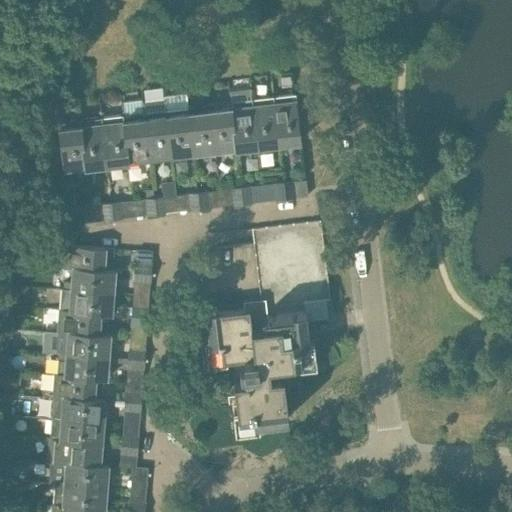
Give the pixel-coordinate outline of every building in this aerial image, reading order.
[(273,95),(279,143),(301,140),(295,93),(273,95)] [(258,146),(279,143),(273,95),(252,98),(258,146)] [(230,101),(236,148),(258,146),(252,98),(230,101)] [(236,148),(230,101),(209,103),(215,151),(236,148)] [(209,103),(187,106),(193,153),(215,151),(209,103)] [(193,153),(187,106),(166,108),(171,156),(193,153)] [(166,108),(144,111),(150,159),(171,156),(166,108)] [(128,161),(150,159),(144,111),(123,114),(128,161)] [(107,164),(107,168),(117,167),(117,163),(128,161),(123,114),(101,116),(107,164)] [(107,164),(101,116),(80,119),(85,166),(107,164)] [(85,166),(80,119),(57,122),(63,169),(85,166)] [(292,180),(284,181),(286,197),(294,196),(292,180)] [(286,197),(284,181),(274,183),(276,198),(286,197)] [(249,186),(241,187),(243,203),(251,202),(249,186)] [(233,204),(243,203),(241,187),(231,188),(233,204)] [(206,191),(198,192),(200,208),(208,207),(206,191)] [(191,209),(200,208),(198,192),(189,193),(191,209)] [(163,196),(154,197),(156,213),(165,212),(163,196)] [(147,214),(156,213),(154,197),(145,198),(147,214)] [(112,202),(113,218),(122,217),(120,201),(112,202)] [(104,219),(113,218),(112,202),(102,204),(104,219)] [(79,223),(77,207),(68,208),(70,224),(79,223)] [(304,302),(330,298),(321,219),(252,228),(262,316),(250,317),(249,308),(205,313),(209,347),(219,346),(219,347),(220,347),(222,361),(243,358),(244,366),(239,366),(241,378),(234,379),(238,412),(251,411),(252,412),(253,412),(254,421),(288,417),(283,373),(271,375),(269,365),(312,360),(307,319),(306,311),(305,311),(304,302)] [(73,267),(115,270),(115,269),(105,268),(106,249),(112,249),(112,248),(64,244),(63,267),(73,268),(73,267)] [(135,262),(135,271),(151,273),(151,264),(135,262)] [(63,288),(113,292),(115,270),(73,267),(73,268),(71,282),(63,282),(63,288)] [(151,273),(135,271),(134,280),(150,282),(151,273)] [(111,313),(113,292),(63,288),(62,295),(70,295),(69,309),(59,308),(59,309),(111,313)] [(306,311),(307,319),(332,316),(330,298),(304,302),(305,311),(306,311)] [(132,306),(131,315),(147,316),(148,307),(132,306)] [(111,313),(59,309),(58,331),(110,335),(110,334),(100,333),(101,313),(111,314),(111,313)] [(147,325),(147,316),(131,315),(131,324),(147,325)] [(58,353),(108,357),(110,335),(58,331),(58,332),(68,333),(67,347),(59,346),(58,353)] [(129,349),(128,358),(144,359),(145,350),(129,349)] [(106,378),(108,357),(58,353),(58,359),(66,360),(65,374),(55,373),(54,374),(106,378)] [(144,359),(128,358),(127,367),(143,368),(144,359)] [(103,379),(106,379),(106,378),(54,374),(53,396),(105,400),(105,399),(102,398),(103,379)] [(125,392),(125,401),(141,402),(141,393),(125,392)] [(53,417),(103,422),(105,400),(53,396),(53,397),(63,397),(62,411),(54,411),(53,417)] [(140,411),(141,402),(125,401),(124,410),(140,411)] [(103,422),(53,417),(52,424),(61,425),(59,439),(50,438),(49,439),(50,439),(101,443),(102,432),(106,432),(107,422),(103,422)] [(122,436),(121,445),(137,446),(138,437),(122,436)] [(50,439),(49,439),(48,461),(108,465),(108,464),(90,463),(92,444),(101,444),(101,443),(50,439)] [(137,455),(137,446),(121,445),(121,454),(137,455)] [(56,483),(106,487),(108,465),(48,461),(48,462),(66,463),(65,477),(57,476),(56,483)] [(132,466),(132,467),(131,475),(147,476),(148,467),(132,466)] [(105,508),(106,487),(56,483),(56,489),(64,490),(63,504),(53,503),(53,504),(105,508)] [(129,501),(128,510),(144,511),(145,503),(129,501)]
